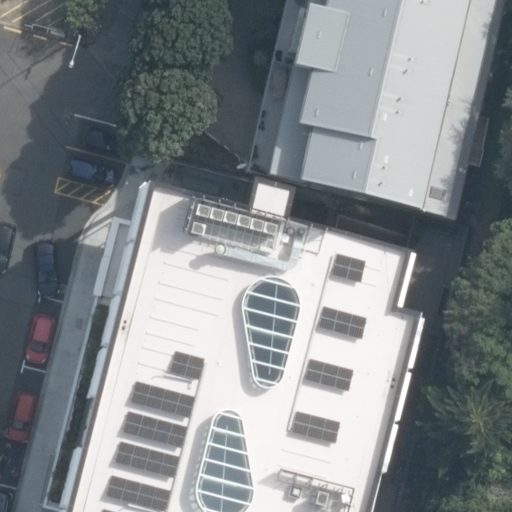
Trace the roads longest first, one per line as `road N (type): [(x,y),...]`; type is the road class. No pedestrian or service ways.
road 1 (unclassified): [(27,91),(32,154),(0,282)]
road 2 (residential): [(27,91),(112,46),(135,0)]
